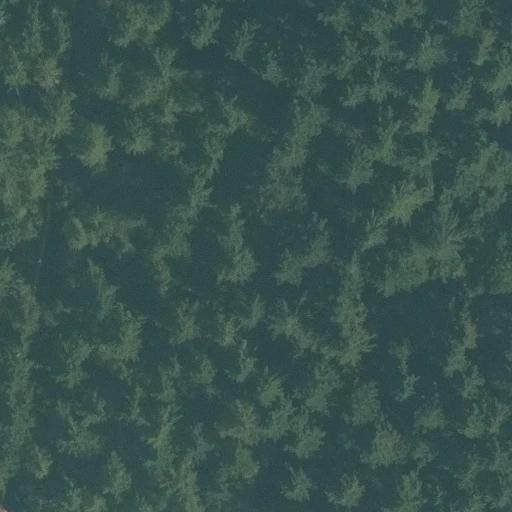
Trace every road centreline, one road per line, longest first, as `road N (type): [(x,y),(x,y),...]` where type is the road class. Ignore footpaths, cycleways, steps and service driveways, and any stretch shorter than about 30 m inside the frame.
road 1 (track): [(84,0),(3,511)]
road 2 (unknown): [(0,55),(69,88),(262,126),(296,112),(288,76),(293,0)]
